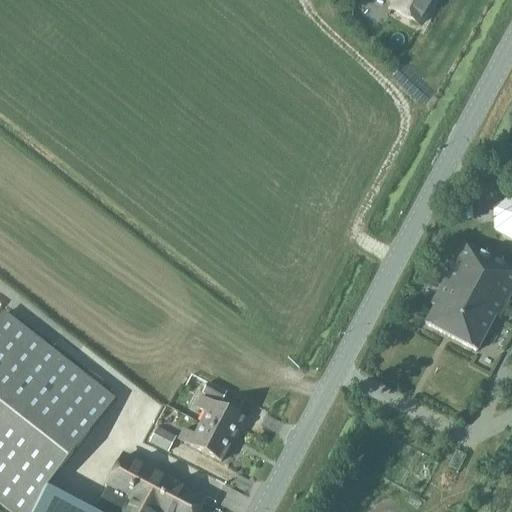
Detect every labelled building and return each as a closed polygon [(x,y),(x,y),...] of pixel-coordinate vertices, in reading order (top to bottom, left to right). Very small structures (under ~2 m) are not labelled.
[(389,0),(396,4),(393,12),(421,27),(435,0),(389,0)] [(511,242),(511,196),(493,209),(493,233),(511,242)] [(476,357),(495,320),(499,322),(511,297),(511,272),(463,247),(431,310),(433,311),(423,329),(476,357)] [(3,313),(0,317),(0,505),(8,511),(90,511),(46,489),(114,400),(3,313)] [(226,393),(208,383),(202,394),(220,404),(226,393)] [(208,416),(203,426),(235,443),(246,421),(205,399),(199,411),(208,416)] [(224,465),(235,443),(203,426),(197,438),(186,432),(181,442),(224,465)] [(175,438),(157,428),(149,444),(168,453),(175,438)] [(123,458),(95,511),(199,511),(205,502),(162,480),(123,458)]
